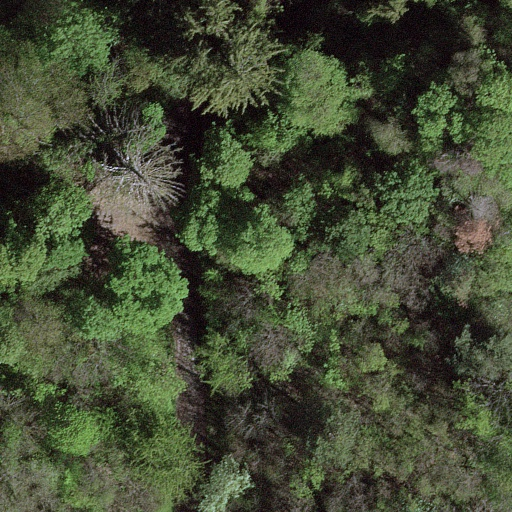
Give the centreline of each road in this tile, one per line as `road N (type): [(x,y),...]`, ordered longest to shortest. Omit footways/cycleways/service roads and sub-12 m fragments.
road 1 (track): [(196,511),(198,433),(166,183),(180,123),(232,54),(293,0)]
road 2 (track): [(170,218),(36,259),(0,296)]
